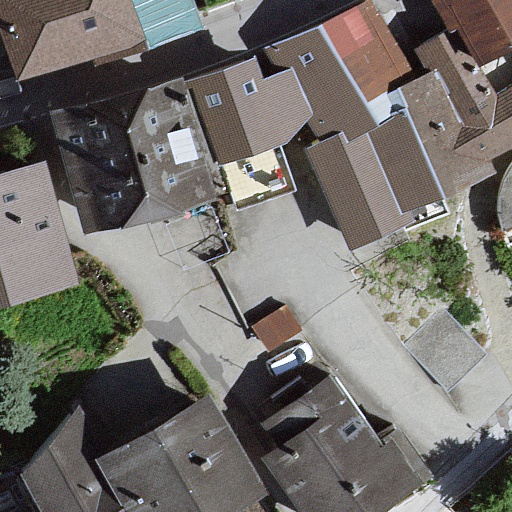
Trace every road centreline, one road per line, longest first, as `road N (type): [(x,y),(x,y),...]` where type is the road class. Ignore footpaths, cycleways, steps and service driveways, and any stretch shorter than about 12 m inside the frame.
road 1 (tertiary): [(0,100),(175,51),(308,0)]
road 2 (unknown): [(284,222),(419,404),(481,451)]
road 3 (residential): [(416,511),(511,423)]
